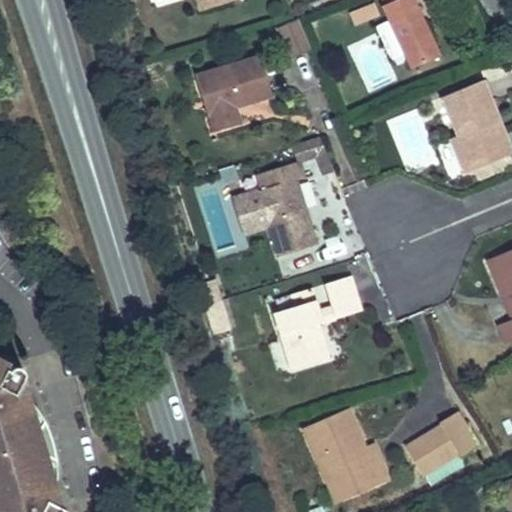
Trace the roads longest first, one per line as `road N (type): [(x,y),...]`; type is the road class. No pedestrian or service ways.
road 1 (secondary): [(83,137),(198,511)]
road 2 (secondary): [(31,0),(83,137)]
road 3 (secondary): [(83,137),(51,0)]
road 4 (residential): [(393,248),(511,199)]
